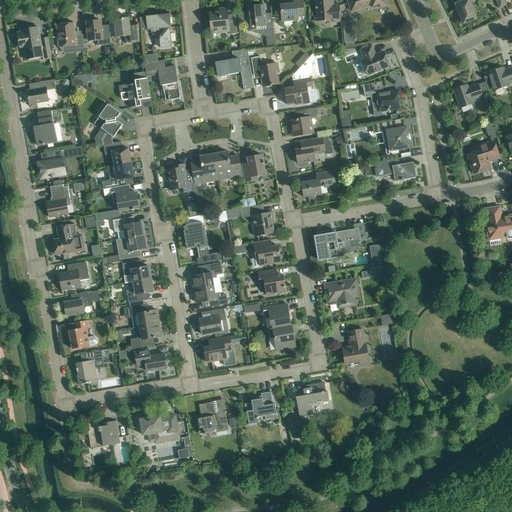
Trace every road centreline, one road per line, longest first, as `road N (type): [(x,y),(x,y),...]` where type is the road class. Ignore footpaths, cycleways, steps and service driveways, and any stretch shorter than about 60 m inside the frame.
road 1 (residential): [(185,384),(70,402),(61,396),(0,43)]
road 2 (residential): [(185,384),(142,138),(155,120),(205,112)]
road 3 (residential): [(294,223),(316,362),(185,384)]
road 4 (residential): [(294,223),(271,107),(205,112)]
road 5 (residential): [(438,197),(420,91),(404,53),(429,35)]
road 6 (residential): [(294,223),(438,197)]
